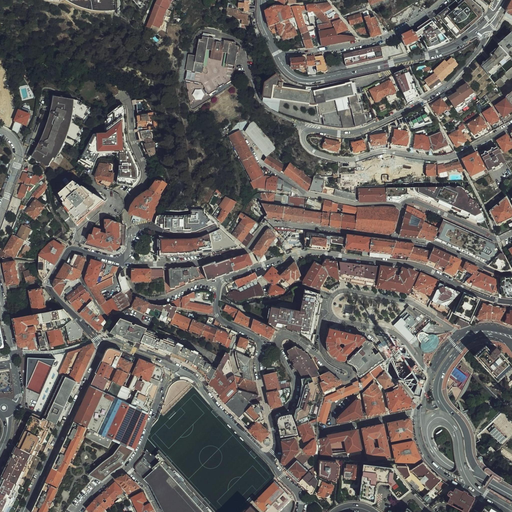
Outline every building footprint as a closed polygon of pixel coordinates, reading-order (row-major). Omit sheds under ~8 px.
[(149,22),(153,24),(159,27),(168,8),(171,0),(158,0),(157,3),(149,22)] [(238,2),(238,8),(243,8),(243,11),(250,11),(250,0),(244,0),(244,3),(238,2)] [(369,0),(372,9),(380,7),(378,1),(381,0),(369,0)] [(477,10),(480,8),(471,0),(455,0),(460,5),(461,7),(459,9),(457,8),(454,10),(456,11),(452,14),(451,12),(447,7),(439,14),(442,17),(440,19),(456,37),(467,28),(477,19),(481,15),(477,10)] [(329,3),(316,4),(323,12),(332,8),(329,3)] [(233,6),(231,4),(229,4),(227,15),(229,16),(229,17),(232,17),(232,18),(234,18),(234,19),(238,19),(244,20),(244,25),(251,25),(251,20),(249,20),(250,14),(241,14),(237,10),(235,10),(232,9),(233,6)] [(318,24),(331,21),(326,16),(323,12),(316,4),(306,6),(308,17),(316,16),(318,24)] [(270,26),(288,20),(293,18),(289,7),(275,6),(266,11),(270,26)] [(301,33),(306,48),(319,46),(315,25),(310,26),(308,17),(306,6),(292,7),(295,17),(301,33)] [(159,27),(161,27),(169,9),(168,8),(159,27)] [(176,24),(177,21),(179,17),(181,11),(176,10),(171,22),(176,24)] [(335,11),(326,16),(331,21),(341,19),(335,11)] [(350,24),(365,20),(364,17),(363,13),(348,18),(350,24)] [(365,20),(367,25),(369,32),(371,37),(381,34),(380,30),(375,17),(369,19),(368,16),(364,17),(365,20)] [(380,30),(385,27),(377,17),(375,17),(380,30)] [(419,39),(424,51),(442,45),(450,42),(453,40),(433,17),(414,30),(419,39)] [(337,35),(352,36),(347,29),(347,26),(341,19),(331,21),(337,35)] [(289,22),(288,20),(270,26),(268,26),(269,29),(277,26),(280,35),(282,35),(284,39),(297,34),(294,27),(293,28),(291,24),(286,26),(285,24),(289,22)] [(318,24),(322,46),(356,40),(355,37),(352,36),(337,35),(331,21),(318,24)] [(354,30),(358,35),(360,35),(369,32),(367,25),(354,30)] [(405,46),(419,39),(414,30),(401,37),(405,46)] [(511,92),(506,98),(511,106),(511,33),(497,45),(498,46),(489,54),(490,58),(481,66),(497,86),(501,91),(506,87),(500,79),(511,68),(511,92)] [(197,55),(190,54),(185,80),(203,83),(210,94),(219,88),(219,87),(225,83),(226,84),(233,80),(239,52),(240,52),(240,49),(239,49),(240,45),(237,45),(237,42),(228,40),(225,42),(222,42),(218,41),(215,41),(213,37),(203,36),(203,39),(200,38),(197,55)] [(346,65),(384,57),(382,47),(344,55),(346,65)] [(315,56),(317,65),(318,71),(321,71),(321,72),(328,71),(324,56),(324,55),(315,56)] [(308,67),(307,66),(307,58),(294,59),(294,56),(290,56),(291,66),(294,69),(308,67)] [(307,57),(307,58),(307,66),(317,65),(315,56),(307,57)] [(445,60),(434,71),(435,73),(441,82),(454,69),(459,64),(452,57),(447,62),(445,60)] [(406,68),(394,74),(408,103),(419,96),(406,68)] [(425,93),(441,82),(435,73),(425,81),(427,83),(422,86),(425,93)] [(266,83),(264,97),(281,99),(310,102),(309,105),(313,105),(319,104),(321,114),(323,114),(326,125),(339,127),(342,128),(345,128),(348,128),(351,128),(354,127),(361,125),(368,123),(363,102),(360,102),(358,94),(356,94),(353,82),(315,91),(315,87),(312,87),(311,91),(293,89),(294,86),(285,84),(285,83),(278,74),(266,83)] [(391,80),(380,85),(386,96),(390,94),(391,95),(397,92),(391,80)] [(469,98),(475,94),(465,82),(458,87),(459,88),(456,90),(457,91),(448,97),(456,111),(466,104),(465,102),(470,99),(469,98)] [(386,96),(380,85),(370,90),(376,102),(382,99),(381,98),(386,96)] [(202,89),(196,89),(193,94),(196,99),(202,99),(205,94),(202,89)] [(443,93),(433,100),(431,101),(433,104),(431,105),(438,114),(447,108),(448,109),(450,108),(449,105),(447,107),(441,98),(445,96),(443,93)] [(36,149),(34,154),(32,157),(46,165),(48,162),(50,164),(53,158),(56,159),(65,143),(72,147),(71,148),(73,150),(74,148),(73,147),(75,143),(77,144),(78,142),(76,140),(78,136),(79,137),(80,135),(78,134),(81,129),(81,130),(82,128),(73,123),(76,116),(81,119),(81,121),(84,123),(85,121),(83,120),(85,116),(87,116),(88,114),(86,113),(88,109),(89,109),(90,107),(81,102),(80,104),(79,103),(79,101),(77,99),(54,96),(53,101),(50,114),(47,125),(41,139),(39,144),(36,149)] [(280,111),(281,99),(264,97),(263,100),(271,108),(280,111)] [(503,117),(511,110),(511,106),(506,98),(496,106),(503,117)] [(466,104),(456,111),(457,113),(467,106),(466,104)] [(95,133),(78,162),(93,170),(98,157),(119,157),(119,183),(134,186),(139,180),(140,168),(128,139),(125,105),(121,105),(107,115),(106,132),(95,133)] [(423,107),(404,117),(409,126),(410,125),(412,128),(432,121),(423,107)] [(491,124),(495,130),(499,127),(496,121),(499,119),(492,108),(483,113),(490,125),(491,124)] [(11,129),(13,131),(15,132),(18,125),(19,122),(20,122),(19,124),(22,125),(22,123),(26,125),(30,115),(19,110),(16,117),(11,129)] [(154,118),(153,112),(148,113),(148,114),(144,115),(141,115),(141,114),(138,114),(138,125),(144,125),(144,126),(147,126),(147,121),(149,120),(149,119),(151,119),(154,118)] [(481,130),(485,136),(490,133),(484,122),(483,122),(480,117),(468,125),(474,135),(481,130)] [(253,181),(264,175),(257,163),(256,163),(240,131),(244,130),(246,131),(255,143),(267,157),(268,156),(276,149),(253,122),(250,124),(249,120),(237,123),(229,135),(240,156),(238,157),(244,169),(246,169),(253,181)] [(152,141),(151,129),(149,129),(145,130),(143,130),(138,131),(140,139),(144,139),(145,142),(152,141)] [(459,129),(457,130),(453,133),(449,135),(457,147),(462,143),(461,143),(466,140),(459,129)] [(409,132),(395,130),(394,137),(392,137),(392,145),(407,147),(409,136),(408,135),(409,132)] [(442,131),(430,136),(433,143),(432,144),(435,151),(446,146),(449,153),(455,151),(451,144),(449,145),(446,138),(444,139),(442,131)] [(386,134),(371,136),(372,140),(371,140),(372,145),(375,144),(376,145),(387,143),(386,138),(387,138),(386,134)] [(419,136),(416,135),(414,149),(426,150),(428,137),(424,136),(424,135),(419,135),(419,136)] [(511,143),(507,135),(497,140),(504,152),(511,147),(511,143)] [(339,146),(341,146),(341,142),(337,142),(325,139),(325,142),(324,143),(323,147),(324,148),(328,149),(328,150),(338,152),(339,146)] [(364,140),(352,143),(354,152),(366,149),(364,140)] [(153,142),(144,143),(149,155),(150,154),(150,155),(154,154),(153,153),(156,152),(153,142)] [(489,170),(505,161),(497,146),(481,154),(489,170)] [(477,152),(462,159),(464,163),(470,175),(484,168),(477,152)] [(268,156),(265,161),(265,162),(281,172),(284,166),(268,156)] [(457,168),(462,166),(459,160),(447,165),(438,166),(439,171),(438,171),(438,173),(445,171),(455,169),(457,168)] [(110,164),(101,163),(96,177),(98,177),(98,178),(102,168),(108,170),(110,164)] [(291,163),(288,167),(285,173),(307,191),(309,191),(313,180),(304,173),(304,172),(302,170),(301,171),(291,163)] [(426,175),(430,175),(435,175),(435,165),(426,165),(426,175)] [(102,168),(98,178),(102,179),(103,174),(103,173),(107,173),(108,173),(108,171),(108,170),(102,168)] [(365,181),(364,169),(355,169),(355,172),(342,172),(342,176),(338,176),(338,182),(342,182),(342,184),(351,184),(351,189),(356,189),(356,181),(365,181)] [(35,186),(36,183),(38,178),(38,177),(38,176),(37,175),(36,175),(35,175),(34,176),(33,176),(34,175),(28,173),(28,174),(23,173),(20,180),(25,182),(24,184),(29,185),(31,186),(31,184),(35,186)] [(103,173),(103,174),(102,179),(106,180),(112,181),(113,178),(113,173),(108,173),(107,173),(103,173)] [(264,175),(253,181),(251,182),(254,188),(256,187),(283,190),(284,181),(284,180),(278,177),(270,176),(264,175)] [(315,176),(313,180),(309,191),(330,195),(356,201),(356,189),(351,189),(351,191),(327,185),(328,178),(315,176)] [(151,187),(148,190),(161,194),(168,185),(164,182),(165,181),(161,179),(159,181),(156,180),(151,187)] [(37,198),(47,188),(46,181),(33,195),(37,198)] [(290,191),(291,185),(284,181),(283,190),(290,191)] [(113,191),(114,188),(110,187),(105,185),(93,196),(84,186),(82,187),(80,184),(78,186),(75,183),(72,185),(70,183),(63,190),(64,192),(61,195),(64,198),(53,207),(55,213),(68,231),(60,237),(68,241),(69,240),(74,242),(76,233),(82,228),(86,233),(102,219),(104,217),(106,215),(107,216),(108,216),(110,217),(111,217),(113,218),(114,218),(116,218),(118,217),(119,217),(121,216),(122,215),(123,214),(124,212),(125,211),(126,210),(126,208),(127,206),(127,205),(127,204),(126,202),(126,201),(125,199),(124,198),(123,196),(122,195),(121,194),(119,193),(113,191)] [(25,198),(27,191),(28,187),(22,184),(18,196),(25,198)] [(28,187),(27,191),(29,192),(35,186),(31,184),(31,186),(29,185),(28,187)] [(436,187),(387,188),(387,201),(399,203),(399,202),(400,202),(400,201),(401,201),(402,200),(403,199),(404,199),(404,198),(405,198),(406,198),(406,197),(407,197),(408,197),(410,196),(411,196),(413,196),(414,196),(415,196),(417,197),(418,197),(419,197),(479,223),(485,220),(475,200),(466,196),(467,193),(464,192),(465,191),(456,186),(455,188),(451,186),(450,189),(444,186),(442,189),(436,187)] [(359,201),(387,201),(387,188),(359,189),(359,201)] [(158,206),(162,195),(161,194),(148,190),(133,205),(130,213),(151,220),(157,206),(158,206)] [(259,193),(257,194),(256,194),(254,195),(253,196),(253,197),(254,198),(259,198),(267,214),(267,217),(303,222),(303,221),(304,211),(306,197),(295,196),(267,192),(265,192),(263,192),(261,192),(259,193)] [(223,209),(229,213),(236,202),(226,196),(219,206),(223,209)] [(249,202),(242,212),(256,222),(262,226),(262,222),(264,218),(267,217),(267,214),(259,198),(254,198),(253,197),(250,200),(249,202)] [(511,208),(507,197),(492,209),(499,224),(511,217),(511,208)] [(307,203),(323,209),(323,205),(308,198),(307,203)] [(45,207),(36,200),(26,212),(35,219),(45,207)] [(332,212),(333,202),(324,200),(323,205),(323,209),(322,211),(327,211),(327,213),(322,213),(321,223),(321,224),(330,226),(332,212)] [(332,212),(342,213),(343,205),(333,202),(332,212)] [(355,229),(358,208),(343,205),(342,213),(341,227),(355,229)] [(414,208),(411,206),(407,205),(399,235),(417,238),(418,236),(425,219),(427,216),(425,214),(423,213),(420,211),(417,209),(414,208)] [(388,207),(376,207),(358,208),(355,229),(389,233),(394,230),(398,214),(399,213),(398,212),(398,211),(398,210),(397,209),(396,209),(395,208),(394,208),(388,207)] [(178,216),(159,215),(155,223),(175,232),(197,231),(216,224),(205,215),(205,210),(192,209),(191,215),(178,216)] [(222,222),(229,213),(223,209),(221,211),(222,212),(218,218),(222,222)] [(303,221),(321,223),(322,213),(304,211),(303,221)] [(240,213),(235,222),(237,224),(241,218),(243,219),(241,223),(250,229),(256,222),(242,212),(241,214),(240,213)] [(332,212),(330,226),(341,227),(342,213),(332,212)] [(428,221),(425,219),(418,236),(434,240),(442,223),(429,219),(428,221)] [(499,243),(443,219),(442,223),(434,240),(445,244),(454,248),(455,247),(457,248),(456,249),(457,249),(458,247),(463,247),(468,250),(472,253),(471,255),(471,256),(471,255),(474,256),(473,257),(490,264),(503,250),(499,243)] [(120,245),(119,222),(111,220),(106,220),(106,227),(108,227),(108,233),(109,234),(107,236),(105,233),(99,231),(100,229),(96,228),(93,236),(91,235),(89,241),(115,249),(120,245)] [(232,235),(246,246),(248,245),(249,243),(251,242),(254,237),(248,232),(250,229),(241,223),(232,235)] [(17,236),(25,240),(26,240),(28,236),(31,237),(34,231),(22,225),(17,236)] [(275,236),(282,245),(284,244),(285,245),(288,242),(287,242),(292,239),(284,228),(280,231),(281,232),(275,236)] [(266,231),(260,239),(268,246),(275,236),(270,229),(266,231)] [(304,231),(303,230),(295,230),(296,249),(304,249),(304,231)] [(220,231),(210,234),(212,247),(227,244),(225,236),(220,231)] [(345,247),(346,237),(341,236),(322,233),(304,231),(304,249),(328,251),(328,245),(345,247)] [(168,238),(165,237),(162,236),(159,236),(159,255),(181,255),(195,254),(213,251),(210,234),(193,239),(189,240),(185,240),(182,240),(179,240),(175,240),(172,239),(168,238)] [(371,238),(346,234),(346,237),(345,247),(344,253),(369,255),(371,238)] [(25,240),(17,236),(14,235),(4,251),(2,249),(0,252),(0,256),(3,257),(4,256),(7,258),(11,258),(13,256),(14,256),(25,240)] [(389,257),(396,241),(371,238),(369,255),(389,257)] [(268,246),(260,239),(251,251),(255,254),(258,261),(268,246)] [(45,257),(55,263),(65,247),(54,241),(50,244),(43,250),(40,254),(45,257)] [(389,257),(407,259),(412,247),(414,244),(396,241),(389,257)] [(25,255),(30,248),(25,245),(17,257),(22,257),(24,255),(25,256),(25,255)] [(416,261),(426,264),(431,252),(412,247),(407,259),(416,261)] [(428,265),(443,272),(444,269),(450,255),(448,254),(440,251),(433,247),(431,252),(426,264),(428,265)] [(458,247),(457,249),(471,255),(472,253),(468,250),(463,247),(458,247)] [(35,250),(30,248),(25,255),(30,258),(35,250)] [(504,250),(490,264),(504,270),(511,267),(504,250)] [(45,257),(40,254),(39,256),(39,269),(40,275),(44,279),(46,278),(47,273),(46,270),(46,260),(44,259),(45,257)] [(66,263),(81,271),(85,261),(84,258),(77,255),(73,254),(71,256),(66,263)] [(248,254),(230,259),(234,271),(252,264),(248,254)] [(456,274),(457,270),(458,269),(456,268),(460,259),(450,255),(444,269),(456,274)] [(9,259),(3,258),(8,284),(19,283),(15,261),(10,262),(9,259)] [(207,280),(234,271),(230,259),(215,263),(215,262),(202,266),(207,278),(207,280)] [(92,260),(85,279),(90,288),(111,278),(113,276),(115,272),(119,267),(113,265),(97,262),(92,260)] [(339,278),(338,271),(337,261),(325,260),(321,266),(315,262),(303,281),(304,283),(318,288),(321,282),(327,272),(339,278)] [(472,274),(478,268),(461,260),(458,269),(457,270),(462,272),(463,270),(472,274)] [(281,274),(280,275),(281,276),(284,278),(279,284),(286,288),(290,284),(300,275),(295,261),(285,271),(282,268),(278,272),(281,274)] [(340,271),(338,271),(339,278),(354,281),(373,285),(377,266),(340,262),(340,271)] [(72,281),(79,279),(79,278),(81,271),(66,263),(56,278),(68,280),(69,280),(72,281)] [(164,269),(164,276),(165,291),(165,293),(174,290),(182,286),(187,284),(194,281),(202,279),(207,278),(202,266),(188,267),(185,268),(164,269)] [(381,266),(378,286),(393,288),(407,291),(417,269),(404,266),(401,272),(395,271),(395,269),(381,266)] [(281,274),(278,272),(272,267),(263,275),(262,274),(257,276),(257,277),(258,279),(261,277),(264,278),(265,277),(269,281),(268,283),(270,285),(271,283),(274,285),(274,284),(275,283),(281,276),(280,275),(281,274)] [(264,268),(254,271),(257,276),(262,274),(265,270),(264,268)] [(472,274),(462,283),(467,285),(481,272),(483,270),(478,268),(472,274)] [(151,276),(164,276),(164,269),(132,269),(132,280),(151,280),(151,276)] [(30,270),(23,272),(27,284),(35,282),(33,275),(31,276),(30,270)] [(111,278),(90,288),(109,318),(113,313),(124,307),(126,305),(129,305),(133,300),(132,293),(130,289),(125,277),(124,270),(121,272),(119,277),(123,292),(117,294),(112,297),(112,298),(106,301),(100,291),(113,284),(111,278)] [(462,272),(457,270),(456,274),(454,278),(462,283),(472,274),(463,270),(462,272)] [(250,280),(257,277),(257,276),(254,271),(246,276),(236,279),(234,280),(237,285),(237,286),(245,283),(246,285),(251,282),(250,280)] [(415,286),(412,285),(410,291),(408,295),(414,298),(425,305),(437,281),(421,273),(415,286)] [(497,283),(496,279),(482,273),(472,282),(472,283),(472,285),(493,293),(498,294),(496,286),(497,283)] [(54,283),(54,287),(61,296),(69,280),(68,280),(56,278),(54,283)] [(74,291),(82,285),(79,279),(72,281),(69,280),(61,296),(65,299),(68,297),(74,291)] [(260,286),(257,279),(251,282),(246,285),(238,288),(231,292),(230,289),(226,290),(225,284),(224,285),(223,287),(221,292),(228,295),(237,300),(253,295),(263,295),(262,292),(261,289),(260,286)] [(505,279),(501,279),(502,295),(506,295),(506,297),(511,297),(511,279),(506,281),(505,279)] [(269,293),(268,295),(282,293),(284,290),(274,284),(274,285),(271,283),(270,285),(272,286),(269,293)] [(79,298),(87,292),(82,285),(74,291),(79,298)] [(431,302),(429,308),(438,313),(459,293),(440,285),(439,288),(440,291),(437,292),(433,302),(431,302)] [(45,302),(55,300),(45,288),(30,290),(34,312),(47,310),(45,302)] [(272,305),(268,323),(275,326),(301,331),(300,334),(314,344),(319,319),(322,306),(323,302),(324,297),(319,296),(319,293),(305,289),(303,297),(302,296),(300,304),(302,305),(300,310),(294,309),(294,308),(293,306),(292,304),(290,303),(283,302),(281,302),(279,302),(277,304),(276,305),(272,305)] [(73,303),(71,304),(80,313),(92,300),(87,292),(79,298),(74,291),(68,297),(73,303)] [(183,304),(182,308),(197,311),(210,313),(212,314),(213,308),(188,303),(188,297),(194,298),(194,292),(170,303),(172,306),(177,307),(180,307),(181,303),(183,304)] [(480,303),(463,296),(457,312),(474,319),(480,303)] [(132,308),(131,308),(145,314),(147,308),(150,303),(137,297),(132,308)] [(91,324),(100,314),(92,300),(80,313),(91,324)] [(177,307),(172,306),(170,303),(166,304),(161,304),(155,304),(150,303),(147,308),(154,311),(155,308),(162,311),(159,318),(165,321),(167,317),(172,319),(175,314),(177,310),(177,307)] [(236,308),(235,307),(227,304),(224,309),(233,314),(232,316),(235,317),(238,310),(238,309),(236,308)] [(506,310),(484,304),(478,319),(480,321),(489,321),(501,321),(506,310)] [(490,423),(502,411),(494,400),(492,398),(473,373),(463,361),(466,357),(433,321),(411,306),(392,325),(411,345),(427,356),(448,376),(477,435),(490,423)] [(115,325),(112,330),(111,332),(141,344),(141,343),(148,328),(153,317),(145,314),(131,308),(132,308),(130,307),(117,314),(114,317),(119,319),(115,325)] [(63,309),(31,315),(14,318),(17,335),(33,332),(36,332),(38,332),(44,331),(46,331),(49,331),(60,328),(63,328),(73,320),(63,309)] [(238,310),(235,317),(233,320),(239,323),(243,314),(242,312),(240,311),(238,310)] [(179,328),(183,329),(189,332),(193,320),(196,314),(190,313),(187,319),(175,314),(172,319),(170,324),(172,325),(173,323),(179,326),(179,328)] [(99,330),(106,322),(100,314),(91,324),(99,330)] [(251,328),(253,318),(245,315),(242,322),(246,323),(245,325),(251,328)] [(213,342),(213,341),(217,329),(220,323),(216,319),(212,327),(211,327),(214,318),(209,317),(205,325),(201,337),(203,338),(204,337),(206,337),(205,339),(213,342)] [(253,318),(251,328),(271,338),(272,339),(275,335),(272,334),(274,328),(262,322),(253,318)] [(63,328),(68,347),(90,340),(73,320),(63,328)] [(193,320),(189,332),(191,333),(192,331),(199,334),(198,336),(201,337),(205,325),(193,320)] [(219,330),(217,329),(213,341),(216,342),(217,341),(222,343),(221,345),(225,346),(231,332),(231,330),(221,325),(219,330)] [(172,355),(173,354),(178,341),(176,335),(154,327),(152,330),(148,328),(141,343),(156,349),(157,348),(159,348),(159,350),(172,356),(172,355)] [(64,343),(60,328),(49,331),(52,346),(64,343)] [(365,340),(363,337),(330,329),(327,341),(327,346),(328,349),(331,353),(334,357),(337,358),(340,359),(342,360),(345,360),(345,361),(346,360),(346,356),(357,345),(359,347),(361,344),(365,340)] [(48,347),(44,331),(38,332),(42,348),(48,347)] [(35,347),(33,332),(17,335),(19,343),(23,347),(24,350),(31,350),(30,348),(35,347)] [(231,332),(225,346),(230,348),(233,350),(235,342),(237,334),(231,332)] [(386,336),(376,335),(384,346),(395,338),(386,336)] [(183,337),(181,336),(180,336),(178,341),(173,354),(177,356),(177,355),(190,361),(189,363),(193,365),(193,366),(204,371),(203,373),(206,375),(205,376),(208,377),(207,378),(211,380),(222,358),(194,344),(193,341),(191,339),(189,338),(187,338),(185,337),(183,337)] [(235,342),(233,350),(250,357),(251,355),(254,356),(257,347),(256,344),(255,341),(254,341),(248,338),(247,339),(240,336),(238,343),(235,342)] [(308,377),(311,377),(317,376),(319,375),(325,372),(320,369),(314,361),(308,355),(305,353),(288,340),(284,345),(288,348),(286,350),(292,360),(292,361),(294,364),(296,363),(297,364),(297,365),(295,366),(302,378),(308,377)] [(380,363),(384,360),(371,342),(369,342),(366,340),(365,340),(361,344),(362,345),(347,361),(353,364),(355,366),(356,367),(357,368),(359,373),(360,378),(369,371),(380,363)] [(95,348),(93,343),(84,347),(69,378),(77,381),(79,382),(95,349),(95,348)] [(487,344),(474,357),(497,380),(511,365),(511,360),(499,347),(495,352),(487,344)] [(110,348),(109,349),(104,358),(103,361),(115,367),(122,352),(113,349),(110,348)] [(251,358),(250,357),(233,350),(230,348),(229,354),(235,376),(242,377),(254,380),(252,371),(251,358)] [(59,373),(62,375),(64,375),(75,350),(69,352),(59,373)] [(128,373),(131,374),(131,373),(138,358),(122,352),(115,367),(128,373)] [(225,352),(222,358),(211,380),(209,383),(208,386),(218,397),(236,380),(235,376),(229,354),(225,352)] [(41,394),(57,359),(29,357),(27,377),(30,379),(26,387),(41,394)] [(140,359),(133,374),(137,376),(159,386),(164,373),(162,368),(140,359)] [(0,392),(12,394),(13,393),(13,392),(9,368),(0,369),(0,360),(0,361),(0,360),(0,392)] [(128,374),(128,373),(115,367),(103,361),(102,362),(128,374)] [(128,374),(102,362),(97,373),(123,385),(128,374)] [(383,368),(380,363),(369,371),(374,378),(383,368)] [(359,381),(358,379),(352,382),(354,384),(344,388),(343,386),(337,389),(338,391),(323,398),(317,421),(324,423),(330,401),(359,388),(360,392),(374,378),(369,371),(360,378),(360,380),(359,381)] [(322,381),(319,382),(323,391),(340,384),(340,381),(340,380),(333,375),(328,371),(325,372),(319,375),(320,378),(323,377),(323,378),(322,381)] [(290,387),(290,382),(278,384),(275,372),(264,374),(265,379),(264,379),(267,390),(268,390),(269,392),(278,390),(290,387)] [(386,372),(378,380),(385,391),(396,387),(386,372)] [(91,385),(119,398),(125,386),(123,385),(97,373),(91,385)] [(130,375),(125,386),(127,387),(133,374),(131,373),(131,374),(130,375)] [(57,424),(77,381),(69,378),(64,375),(62,375),(42,417),(57,424)] [(154,399),(159,386),(137,376),(131,389),(139,392),(154,399)] [(239,389),(258,395),(254,380),(242,377),(239,389)] [(294,415),(298,425),(306,422),(305,419),(306,415),(309,416),(310,412),(312,404),(314,405),(315,401),(314,401),(316,393),(317,390),(311,377),(308,377),(306,384),(303,384),(303,386),(305,386),(302,398),(302,399),(301,403),(302,403),(300,410),(298,410),(297,414),(294,414),(294,415)] [(160,412),(163,415),(194,386),(190,382),(186,380),(182,380),(180,380),(179,380),(177,381),(175,382),(173,384),(171,386),(169,388),(160,412)] [(239,418),(241,416),(252,404),(248,400),(252,397),(252,398),(259,396),(258,395),(239,389),(238,389),(236,380),(218,397),(223,402),(239,418)] [(374,382),(364,394),(367,418),(386,413),(383,393),(374,382)] [(391,393),(386,394),(389,410),(393,412),(414,409),(413,405),(415,404),(401,383),(399,389),(396,392),(391,393)] [(108,412),(113,414),(120,399),(119,398),(91,385),(75,422),(103,435),(107,428),(102,426),(108,412)] [(305,386),(303,386),(302,389),(302,390),(300,396),(297,405),(294,414),(297,414),(298,410),(300,410),(302,403),(301,403),(302,399),(302,398),(305,386)] [(281,403),(278,392),(278,390),(269,392),(267,393),(271,407),(281,405),(281,403)] [(133,405),(149,412),(154,399),(139,392),(133,405)] [(356,399),(337,419),(337,424),(363,418),(361,399),(356,399)] [(106,437),(134,450),(137,443),(138,443),(149,412),(133,405),(125,401),(123,400),(106,437)] [(259,422),(264,418),(260,404),(253,405),(252,404),(241,416),(252,428),(249,430),(261,441),(269,432),(262,425),(259,422)] [(57,424),(42,417),(32,412),(20,439),(21,439),(20,441),(20,442),(19,442),(17,446),(41,457),(57,424)] [(280,430),(293,427),(295,426),(291,414),(286,414),(282,415),(281,416),(280,417),(279,417),(279,418),(278,421),(278,423),(280,430)] [(412,420),(388,423),(391,443),(413,440),(413,439),(415,438),(414,424),(412,424),(412,420)] [(308,421),(306,422),(298,425),(304,440),(314,436),(308,421)] [(78,493),(82,489),(85,486),(90,481),(86,478),(89,474),(95,477),(102,481),(103,480),(107,477),(110,474),(114,471),(123,465),(134,450),(106,437),(103,435),(75,422),(32,511),(46,511),(50,505),(51,506),(53,501),(52,501),(58,487),(57,487),(64,473),(67,475),(49,511),(63,511),(64,510),(67,506),(73,498),(78,493)] [(363,429),(368,463),(391,459),(386,425),(363,429)] [(293,428),(277,432),(278,437),(297,433),(295,426),(293,427),(293,428)] [(329,436),(323,437),(324,456),(335,456),(334,447),(338,446),(337,441),(350,440),(352,452),(366,451),(363,429),(328,432),(329,436)] [(299,450),(295,436),(281,439),(283,446),(283,451),(283,456),(282,461),(282,463),(283,464),(284,464),(285,464),(299,450)] [(320,438),(308,450),(309,453),(321,453),(320,438)] [(416,442),(392,445),(396,463),(414,464),(421,461),(416,442)] [(10,459),(2,476),(3,477),(28,488),(41,457),(17,446),(16,446),(13,452),(12,452),(11,453),(10,454),(12,456),(10,459)] [(209,511),(201,502),(203,500),(166,458),(144,479),(149,484),(157,501),(162,511),(209,511)] [(137,471),(136,472),(142,478),(150,469),(141,460),(136,466),(135,468),(136,470),(137,471)] [(303,467),(297,461),(287,471),(301,483),(299,485),(303,489),(304,487),(310,492),(309,495),(313,497),(320,481),(323,483),(316,495),(317,498),(321,499),(327,498),(332,495),(335,488),(335,484),(321,478),(315,478),(303,467)] [(337,463),(320,461),(321,478),(335,484),(339,484),(339,477),(341,477),(341,467),(337,463)] [(345,479),(357,479),(357,463),(345,463),(345,479)] [(439,479),(422,463),(414,472),(431,488),(439,479)] [(394,470),(365,466),(361,501),(377,508),(380,488),(390,488),(399,500),(411,490),(394,470)] [(128,492),(139,487),(126,475),(116,479),(128,492)] [(0,483),(0,508),(7,511),(16,511),(28,488),(3,477),(0,483)] [(114,500),(123,490),(114,481),(110,484),(111,485),(105,490),(114,500)] [(264,511),(278,511),(292,498),(284,490),(280,485),(275,481),(254,502),(263,511),(264,511)] [(468,511),(476,499),(456,488),(453,492),(448,489),(446,493),(451,496),(447,502),(464,511),(468,511)] [(105,509),(114,500),(105,490),(96,499),(105,509)] [(133,501),(137,509),(142,507),(141,503),(147,500),(143,492),(131,498),(133,501)] [(429,503),(433,500),(428,493),(424,497),(429,503)] [(106,511),(105,509),(96,499),(87,509),(89,511),(106,511)] [(137,509),(138,511),(148,511),(154,509),(150,503),(142,507),(137,509)] [(243,511),(260,511),(252,503),(243,511)]
